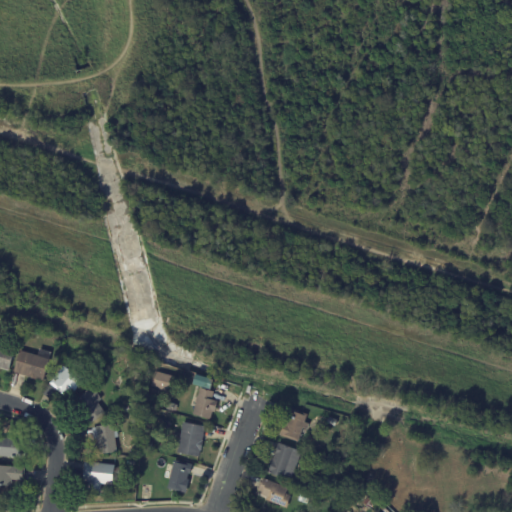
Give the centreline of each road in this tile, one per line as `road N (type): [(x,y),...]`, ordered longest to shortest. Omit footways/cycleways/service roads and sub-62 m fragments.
road 1 (residential): [(0,399),(37,413),(50,428),(49,511)]
road 2 (residential): [(261,395),(218,511)]
